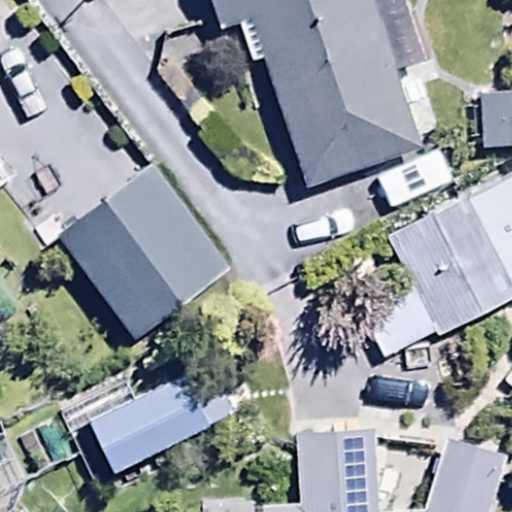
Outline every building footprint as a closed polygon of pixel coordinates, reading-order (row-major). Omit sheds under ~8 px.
[(394,0),(200,0),(213,40),(248,29),(303,197),(414,161),(387,77),(417,67),(394,0)] [(511,105),(475,107),(476,153),(511,151),(511,105)] [(147,171),(50,243),(126,348),(224,276),(147,171)] [(511,179),(383,244),(410,298),(354,326),(373,364),(426,338),(431,347),(511,306),(511,179)] [(205,377),(85,433),(106,479),(226,423),(205,377)] [(0,511),(6,511),(29,501),(0,442),(0,511)] [(291,511),(486,511),(501,466),(440,446),(418,511),(366,511),(369,446),(292,442),(291,511)]
